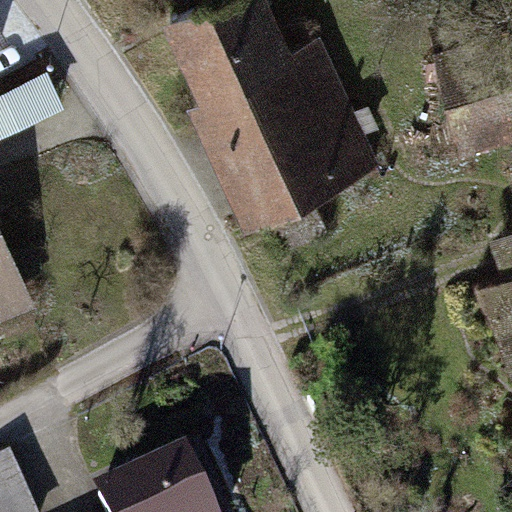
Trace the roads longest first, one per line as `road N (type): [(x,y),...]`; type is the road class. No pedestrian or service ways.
road 1 (residential): [(48,0),(144,135),(228,293)]
road 2 (residential): [(0,414),(228,293)]
road 3 (residential): [(228,293),(329,511)]
